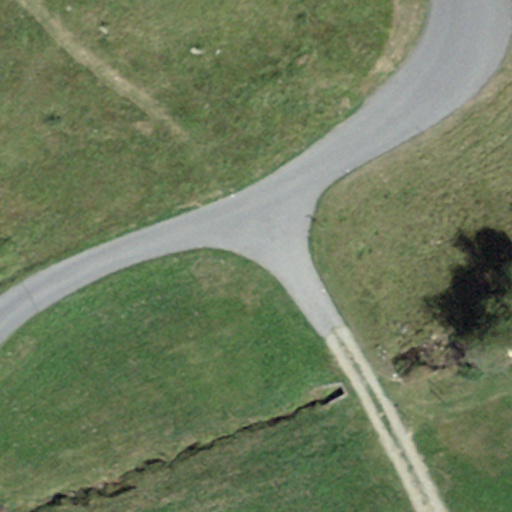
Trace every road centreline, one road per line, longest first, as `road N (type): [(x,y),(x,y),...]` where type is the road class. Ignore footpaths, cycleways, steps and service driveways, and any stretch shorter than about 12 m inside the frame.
road 1 (unclassified): [(442,0),(442,31),(408,87),(290,184),(112,258),(31,297),(0,323)]
road 2 (track): [(269,193),(373,377),(434,511)]
